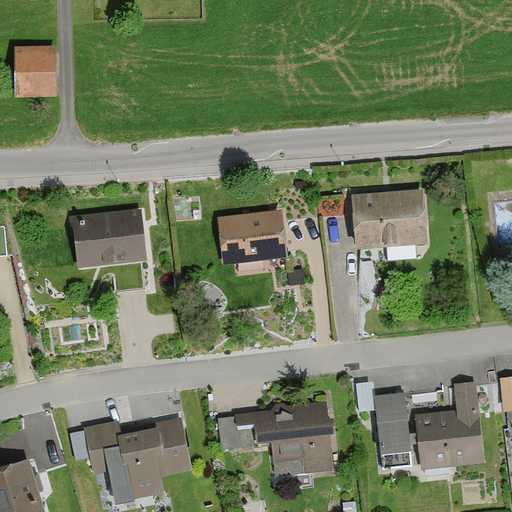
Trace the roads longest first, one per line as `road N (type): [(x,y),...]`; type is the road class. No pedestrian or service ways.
road 1 (residential): [(0,409),(146,380),(511,340)]
road 2 (residential): [(511,126),(0,163)]
